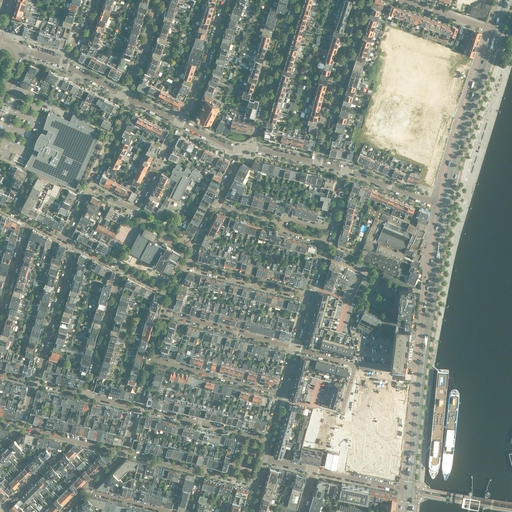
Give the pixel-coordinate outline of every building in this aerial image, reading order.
[(16,4),(15,7),(16,7),(24,10),(27,10),(30,11),(39,14),(37,19),(37,20),(35,26),(40,28),(43,20),(44,20),(44,19),(47,11),(45,9),(42,7),(40,8),(32,6),(32,5),(33,0),(27,0),(26,3),(18,0),(18,1),(17,1),(17,2),(16,4)] [(140,3),(139,6),(147,8),(147,7),(148,6),(147,5),(148,3),(140,1),(138,0),(137,0),(137,2),(140,3)] [(475,6),(472,5),(469,14),(477,16),(478,15),(483,17),(486,16),(488,10),(489,11),(492,3),(484,0),(483,0),(483,3),(481,2),(475,4),(475,6)] [(66,1),(65,7),(69,8),(77,10),(77,11),(79,5),(71,3),(70,3),(66,1)] [(236,3),(235,6),(245,11),(248,12),(249,11),(243,8),(245,5),(238,1),(237,1),(236,3)] [(285,9),(286,5),(278,3),(274,2),(272,8),(276,9),(278,10),(284,12),(284,11),(285,10),(285,9)] [(351,6),(338,2),(336,7),(341,9),(349,11),(350,9),(351,7),(351,6)] [(203,3),(201,8),(213,12),(213,10),(214,9),(214,8),(214,7),(214,6),(206,4),(204,3),(203,3)] [(391,5),(390,8),(388,14),(393,16),(396,7),(391,6),(391,5)] [(233,11),(232,12),(240,15),(242,16),(243,16),(244,13),(247,14),(248,12),(245,11),(235,6),(234,9),(233,9),(232,11),(233,11)] [(268,8),(267,12),(269,12),(277,15),(278,14),(278,13),(278,12),(278,10),(276,9),(272,8),(271,7),(266,6),(265,8),(268,8)] [(301,9),(300,11),(311,15),(315,16),(315,14),(309,12),(310,9),(302,6),(302,7),(301,7),(301,8),(301,9)] [(14,12),(14,13),(22,15),(25,16),(26,17),(37,20),(37,19),(39,14),(30,11),(27,10),(24,10),(16,7),(16,8),(15,8),(14,12)] [(103,8),(101,13),(109,16),(111,10),(103,8)] [(201,8),(200,14),(203,15),(211,17),(212,15),(212,14),(213,13),(212,12),(213,12),(201,8)] [(332,9),(332,11),(337,13),(347,16),(348,14),(349,14),(350,12),(349,12),(349,11),(341,9),(338,8),(337,11),(332,9)] [(135,12),(134,15),(136,16),(144,18),(144,17),(145,16),(144,16),(145,13),(135,10),(135,12)] [(268,14),(267,17),(275,20),(276,19),(277,18),(276,17),(277,15),(269,12),(267,12),(263,11),(263,13),(268,14)] [(299,14),(298,15),(299,16),(307,19),(309,20),(310,20),(311,15),(300,11),(300,13),(299,14)] [(230,17),(241,21),(243,16),(242,16),(240,15),(232,12),(232,14),(231,14),(230,16),(231,16),(231,17),(230,17)] [(12,18),(12,19),(18,21),(24,22),(30,24),(35,26),(37,20),(26,17),(25,16),(22,15),(14,13),(13,15),(12,18)] [(109,16),(101,13),(101,14),(100,14),(100,15),(100,16),(99,18),(112,24),(114,24),(114,22),(108,20),(109,16)] [(337,13),(335,18),(346,22),(346,19),(347,20),(348,17),(347,17),(347,16),(337,13)] [(379,15),(371,13),(371,14),(370,14),(369,15),(370,16),(369,18),(377,20),(385,23),(386,21),(378,18),(379,15)] [(409,21),(408,23),(413,25),(414,23),(417,15),(416,15),(416,14),(414,13),(414,14),(411,13),(409,21)] [(199,15),(198,20),(201,21),(209,23),(210,23),(210,21),(211,18),(211,17),(203,15),(202,16),(199,15)] [(297,19),(297,20),(297,21),(297,22),(308,25),(310,20),(309,20),(307,19),(299,16),(299,17),(298,19),(297,19)] [(229,20),(228,22),(242,27),(242,25),(240,24),(241,21),(230,17),(229,17),(228,19),(229,20)] [(265,19),(264,22),(266,23),(274,25),(275,25),(275,23),(275,22),(275,20),(267,17),(267,18),(265,17),(265,19)] [(59,18),(57,24),(59,25),(65,26),(71,27),(72,22),(65,20),(59,18)] [(112,24),(99,18),(98,21),(97,21),(97,22),(97,23),(105,27),(108,28),(109,24),(112,24)] [(334,18),(332,23),(344,27),(345,25),(346,25),(346,22),(335,18),(334,18)] [(368,21),(367,23),(376,26),(380,27),(381,27),(381,25),(376,23),(377,20),(369,18),(368,19),(368,20),(368,21)] [(424,26),(423,28),(428,30),(429,28),(432,20),(430,20),(430,19),(427,18),(427,19),(427,18),(424,26)] [(8,27),(8,29),(9,30),(8,30),(19,33),(26,36),(28,30),(30,24),(24,22),(18,21),(12,19),(12,20),(10,26),(10,27),(9,27),(8,27)] [(39,31),(37,39),(38,39),(38,40),(40,40),(41,40),(42,40),(42,41),(45,32),(48,21),(44,20),(43,20),(40,28),(40,30),(39,31)] [(131,25),(132,26),(140,28),(141,28),(142,26),(141,26),(142,23),(134,21),(131,20),(130,22),(132,23),(131,25)] [(48,43),(48,42),(54,23),(48,21),(45,32),(42,41),(43,41),(43,40),(44,41),(44,42),(46,42),(47,42),(48,43)] [(227,26),(227,27),(235,29),(239,31),(241,27),(228,22),(228,23),(227,26)] [(296,26),(296,27),(308,31),(309,25),(308,25),(297,22),(297,24),(296,24),(295,25),(296,26)] [(57,24),(54,23),(48,42),(53,44),(56,35),(59,25),(57,24)] [(97,23),(95,29),(103,32),(105,27),(97,23)] [(335,27),(334,29),(342,32),(343,32),(344,29),(343,29),(344,27),(332,23),(331,23),(331,25),(335,27)] [(376,26),(367,23),(367,24),(366,24),(366,25),(367,26),(366,28),(377,32),(382,33),(383,31),(375,29),(376,26)] [(30,24),(28,30),(26,36),(27,36),(27,35),(28,36),(30,37),(32,36),(34,29),(35,26),(30,24)] [(199,28),(198,31),(206,33),(207,33),(207,31),(208,28),(199,26),(195,24),(194,26),(199,28)] [(59,25),(56,35),(53,44),(54,44),(56,43),(56,44),(56,45),(57,45),(58,45),(58,46),(59,46),(61,37),(65,26),(59,25)] [(34,29),(32,36),(33,38),(35,39),(35,38),(36,38),(36,39),(37,39),(39,31),(40,30),(40,28),(35,26),(34,29)] [(61,37),(59,46),(60,46),(63,47),(64,46),(67,40),(68,40),(72,28),(71,27),(65,26),(61,37)] [(452,27),(450,35),(454,36),(455,36),(458,28),(453,26),(452,27)] [(272,30),(264,28),(261,27),(259,33),(262,34),(270,37),(270,36),(271,36),(272,34),(271,34),(272,30)] [(365,31),(364,33),(372,36),(375,37),(377,32),(366,28),(366,29),(365,29),(364,31),(365,31)] [(93,34),(101,37),(103,32),(95,29),(94,31),(93,32),(93,33),(93,34)] [(332,29),(330,34),(341,37),(342,37),(342,34),(342,32),(334,29),(332,29)] [(131,31),(128,30),(127,33),(130,34),(129,36),(137,39),(137,38),(138,38),(138,37),(138,36),(139,34),(131,31)] [(159,35),(159,36),(166,39),(168,35),(172,36),(173,34),(168,33),(160,30),(159,32),(159,33),(158,34),(159,35)] [(465,32),(464,34),(468,35),(470,36),(479,39),(481,33),(471,30),(470,33),(469,33),(465,32)] [(224,34),(224,35),(224,36),(224,37),(232,39),(234,40),(236,35),(233,34),(226,32),(225,34),(224,34)] [(93,34),(91,40),(99,43),(101,37),(93,34)] [(196,38),(195,41),(203,44),(203,43),(204,43),(204,42),(203,41),(204,41),(204,39),(196,36),(190,34),(190,37),(196,38)] [(330,34),(328,39),(339,42),(340,42),(341,40),(340,40),(341,37),(330,34)] [(127,36),(124,35),(123,37),(126,38),(125,40),(128,41),(136,44),(136,43),(137,42),(136,41),(137,41),(137,39),(129,36),(127,36)] [(467,37),(466,41),(469,41),(477,44),(479,39),(470,36),(468,35),(467,37)] [(157,40),(157,41),(165,44),(166,41),(168,42),(170,43),(171,41),(166,39),(159,36),(158,37),(157,38),(157,39),(157,40)] [(330,42),(329,45),(337,48),(338,47),(339,45),(338,45),(339,42),(328,39),(325,38),(324,40),(330,42)] [(90,39),(88,44),(91,45),(96,47),(102,50),(105,45),(99,43),(91,40),(90,39)] [(258,39),(256,44),(259,44),(267,47),(268,45),(268,44),(269,43),(268,42),(258,39)] [(362,42),(361,44),(371,47),(372,45),(370,44),(371,41),(362,39),(361,41),(362,42)] [(475,50),(477,44),(469,41),(464,40),(463,46),(475,50)] [(156,45),(155,46),(163,49),(164,46),(169,48),(170,46),(165,44),(157,41),(156,43),(155,44),(156,45)] [(84,42),(82,46),(80,50),(82,51),(78,58),(79,60),(83,62),(87,54),(87,53),(91,45),(88,44),(85,42),(84,42)] [(289,47),(289,48),(298,50),(300,51),(302,46),(299,45),(291,42),(290,44),(289,45),(289,46),(289,47)] [(360,47),(359,49),(369,52),(371,47),(361,44),(360,44),(359,46),(360,47)] [(87,54),(83,62),(86,63),(88,64),(92,56),(96,48),(96,47),(91,45),(87,53),(87,54)] [(192,48),(191,51),(200,54),(201,53),(201,52),(201,51),(201,49),(193,46),(188,45),(188,47),(192,48)] [(461,45),(460,47),(463,49),(462,52),(463,52),(474,56),(475,50),(463,46),(461,45)] [(165,53),(166,50),(163,49),(155,46),(155,48),(154,48),(154,49),(154,50),(154,51),(162,54),(163,51),(165,53)] [(96,48),(92,56),(88,64),(93,66),(97,58),(94,57),(95,54),(97,51),(97,49),(96,48)] [(253,48),(252,54),(264,57),(264,55),(265,55),(265,53),(265,52),(253,48)] [(288,50),(288,53),(296,56),(297,53),(298,50),(289,48),(288,48),(288,50)] [(323,49),(322,54),(324,55),(326,56),(334,58),(334,57),(335,57),(336,55),(335,55),(336,53),(328,50),(323,49)] [(358,52),(357,54),(366,57),(369,58),(370,52),(369,52),(359,49),(358,50),(358,51),(358,52)] [(152,55),(152,56),(160,59),(161,56),(166,58),(167,56),(162,54),(154,51),(153,53),(152,53),(152,54),(152,55)] [(218,57),(228,60),(229,57),(232,58),(232,56),(227,54),(219,52),(219,54),(218,55),(217,56),(218,57)] [(103,59),(98,69),(103,72),(107,64),(107,63),(107,64),(104,62),(108,54),(106,53),(104,57),(103,59)] [(253,56),(252,59),(262,63),(262,62),(263,62),(263,60),(264,57),(252,54),(250,53),(249,55),(253,56)] [(287,55),(286,58),(294,61),(297,62),(299,56),(296,56),(288,53),(287,53),(286,55),(287,55)] [(322,54),(321,56),(323,57),(325,58),(324,62),(332,64),(332,63),(333,63),(334,61),(333,60),(334,58),(326,56),(324,55),(322,54)] [(356,57),(356,59),(366,63),(367,61),(365,60),(366,57),(357,54),(357,55),(356,55),(356,56),(356,57)] [(93,66),(93,67),(98,69),(103,59),(98,56),(97,58),(93,66)] [(150,61),(159,64),(160,59),(152,56),(152,58),(151,58),(150,59),(151,60),(151,61),(150,61)] [(188,56),(186,62),(188,62),(196,65),(197,64),(198,63),(197,62),(198,59),(188,56)] [(216,62),(227,65),(228,60),(218,57),(217,59),(216,60),(216,61),(216,62)] [(117,69),(113,77),(117,79),(119,78),(120,75),(122,76),(125,69),(123,68),(126,63),(128,60),(122,58),(121,61),(117,67),(117,68),(117,69)] [(249,61),(248,64),(260,68),(261,67),(262,66),(261,65),(262,63),(252,59),(249,58),(248,60),(249,61)] [(285,62),(284,64),(293,66),(296,67),(297,67),(298,65),(293,64),(294,61),(286,58),(286,59),(285,59),(285,60),(284,60),(284,61),(285,62)] [(113,65),(108,74),(110,74),(110,75),(113,77),(117,69),(117,68),(114,67),(117,61),(115,60),(114,61),(113,65)] [(319,60),(318,66),(323,67),(330,69),(332,64),(324,62),(323,62),(319,60)] [(148,66),(159,71),(160,67),(158,66),(159,65),(159,64),(150,61),(150,63),(149,64),(148,65),(148,66)] [(107,64),(103,72),(106,73),(108,74),(113,65),(111,63),(110,65),(107,64)] [(249,66),(248,69),(259,73),(259,72),(260,72),(260,71),(260,70),(260,68),(248,64),(247,63),(247,66),(249,66)] [(29,65),(27,69),(28,70),(35,73),(36,73),(43,76),(43,75),(38,72),(40,69),(38,67),(39,65),(35,64),(34,64),(33,66),(31,65),(29,65)] [(283,69),(291,71),(294,72),(296,67),(293,66),(284,64),(283,64),(283,65),(283,66),(283,69)] [(353,67),(353,69),(361,72),(366,74),(366,71),(361,70),(362,67),(353,64),(353,67)] [(147,70),(146,72),(147,72),(150,74),(150,75),(151,76),(155,77),(158,79),(159,77),(158,77),(160,71),(159,71),(148,66),(148,67),(147,67),(147,68),(147,69),(147,70)] [(185,69),(184,73),(193,75),(194,74),(194,73),(194,72),(195,70),(186,67),(184,67),(182,66),(181,68),(185,69)] [(399,132),(394,148),(421,156),(422,156),(423,157),(424,157),(425,158),(425,159),(426,160),(426,162),(426,163),(426,164),(420,185),(431,188),(432,188),(433,188),(433,187),(434,186),(437,174),(438,171),(439,166),(440,167),(440,164),(441,159),(442,160),(443,157),(442,157),(443,152),(441,151),(442,149),(443,149),(444,146),(444,147),(445,144),(444,144),(447,135),(449,136),(450,134),(449,133),(450,131),(449,130),(452,120),(453,120),(454,117),(455,114),(456,109),(457,109),(458,106),(457,106),(458,101),(459,101),(460,98),(461,93),(463,90),(462,90),(464,84),(462,84),(463,82),(461,81),(461,79),(449,76),(433,71),(432,72),(427,70),(419,67),(418,70),(419,70),(418,73),(417,72),(416,75),(417,76),(416,78),(416,79),(415,83),(414,83),(414,84),(415,84),(414,86),(413,86),(412,89),(413,89),(412,91),(411,94),(411,96),(410,96),(409,99),(410,99),(409,101),(408,104),(408,105),(408,107),(407,107),(406,110),(407,110),(406,112),(405,112),(404,115),(405,115),(404,117),(403,120),(403,122),(402,122),(401,125),(402,125),(401,128),(401,127),(400,130),(400,133),(399,132)] [(248,69),(246,74),(248,75),(257,78),(257,77),(258,77),(258,76),(258,75),(259,73),(248,69)] [(281,74),(290,76),(295,77),(296,75),(290,73),(291,71),(283,69),(282,69),(282,70),(281,70),(281,71),(282,71),(281,73),(281,74)] [(36,73),(35,73),(28,70),(27,70),(26,71),(27,72),(26,75),(34,78),(36,73)] [(43,82),(42,84),(40,87),(38,93),(43,95),(44,92),(50,82),(54,73),(49,70),(47,74),(45,78),(43,82)] [(181,71),(180,74),(182,74),(181,77),(183,77),(192,81),(193,78),(192,77),(193,75),(184,73),(181,71)] [(54,73),(50,82),(53,83),(52,86),(53,87),(55,84),(59,76),(57,75),(54,73)] [(211,78),(218,82),(220,79),(223,80),(224,78),(213,73),(212,76),(211,76),(210,77),(211,78)] [(289,79),(290,76),(281,74),(280,74),(280,75),(280,76),(280,77),(280,79),(288,81),(293,82),(294,80),(290,79),(289,79)] [(348,83),(348,84),(356,86),(358,86),(365,88),(366,84),(362,83),(364,79),(359,77),(351,74),(348,83)] [(26,75),(25,77),(24,77),(23,78),(24,79),(24,80),(34,84),(36,79),(34,78),(26,75)] [(175,87),(179,90),(187,94),(191,87),(183,82),(182,82),(176,79),(170,76),(169,75),(165,82),(175,87)] [(247,80),(248,80),(255,83),(256,83),(256,82),(257,81),(256,80),(257,78),(248,75),(247,80)] [(59,76),(55,84),(53,87),(52,89),(54,90),(57,85),(60,87),(64,78),(61,77),(59,76)] [(176,79),(182,82),(183,82),(191,87),(191,86),(192,82),(192,81),(184,78),(183,78),(183,77),(181,77),(180,79),(177,77),(176,79)] [(64,78),(60,87),(57,91),(60,93),(58,98),(60,99),(65,88),(69,81),(64,78)] [(209,83),(208,83),(216,87),(217,84),(229,89),(230,86),(226,85),(218,82),(211,78),(209,81),(208,81),(208,82),(209,83)] [(38,93),(40,87),(34,84),(24,80),(23,80),(23,79),(21,85),(21,87),(30,91),(30,89),(38,93)] [(149,88),(147,93),(147,94),(149,94),(150,94),(152,95),(156,87),(160,80),(158,79),(155,84),(154,86),(151,85),(150,86),(149,88)] [(247,82),(246,85),(254,88),(255,87),(255,86),(255,85),(255,83),(248,80),(247,80),(243,79),(243,81),(247,82)] [(69,81),(65,88),(60,99),(58,103),(63,105),(64,104),(70,91),(74,83),(69,81)] [(146,83),(145,83),(141,81),(140,84),(139,83),(137,87),(138,89),(141,91),(142,90),(142,91),(144,92),(147,93),(149,88),(150,86),(146,84),(146,83)] [(74,83),(70,91),(64,104),(63,105),(68,108),(74,96),(75,94),(79,86),(77,85),(78,85),(74,83)] [(206,87),(206,88),(216,92),(218,90),(221,91),(222,89),(216,87),(208,83),(207,86),(206,86),(206,87)] [(156,87),(152,95),(152,96),(153,96),(154,97),(155,97),(157,98),(161,90),(163,86),(161,84),(158,89),(156,87)] [(244,90),(245,90),(249,91),(252,93),(253,92),(254,91),(253,90),(254,88),(246,85),(242,84),(242,86),(243,87),(243,90),(244,90)] [(79,86),(75,94),(74,96),(76,97),(77,95),(80,97),(80,96),(84,89),(84,88),(83,88),(83,87),(82,87),(79,86)] [(161,90),(157,98),(160,99),(160,100),(161,100),(162,100),(166,92),(163,91),(165,86),(163,86),(161,90)] [(312,87),(311,92),(323,95),(324,95),(324,93),(325,90),(317,88),(312,87)] [(168,88),(166,92),(162,100),(164,101),(164,102),(166,103),(167,103),(171,95),(168,93),(170,89),(168,88)] [(214,98),(216,92),(206,88),(205,91),(204,91),(204,92),(204,93),(208,95),(214,98)] [(84,89),(80,96),(83,98),(82,100),(82,101),(79,107),(81,108),(85,99),(89,91),(87,90),(86,89),(85,89),(84,89)] [(111,89),(109,94),(124,101),(126,96),(111,89)] [(275,94),(283,96),(283,97),(288,98),(289,92),(287,92),(285,91),(277,89),(276,90),(275,91),(276,92),(275,94)] [(178,93),(172,105),(179,109),(184,101),(187,94),(179,90),(178,93)] [(239,95),(242,96),(249,99),(251,98),(250,97),(250,96),(251,96),(252,95),(253,94),(252,93),(249,91),(245,90),(244,90),(243,93),(239,92),(239,93),(233,91),(232,93),(239,95)] [(89,91),(85,99),(91,101),(95,93),(91,92),(89,91)] [(311,92),(309,97),(322,100),(322,98),(323,98),(323,96),(323,95),(311,92)] [(95,93),(91,101),(92,102),(91,104),(93,105),(90,109),(93,110),(95,106),(96,104),(96,103),(100,96),(95,93)] [(204,93),(202,98),(206,101),(220,107),(220,106),(222,107),(222,106),(223,104),(222,103),(222,102),(218,100),(214,98),(208,95),(204,93)] [(171,95),(167,103),(168,103),(168,104),(169,104),(170,104),(172,105),(177,95),(175,94),(174,96),(171,95)] [(274,97),(274,99),(282,102),(282,101),(285,102),(286,103),(288,98),(283,97),(283,96),(275,94),(274,95),(274,96),(274,97)] [(344,97),(344,99),(358,103),(359,101),(355,100),(356,97),(353,96),(345,94),(345,95),(344,95),(344,96),(344,97)] [(96,103),(101,106),(105,98),(100,96),(96,103)] [(309,97),(308,102),(320,105),(321,105),(322,103),(321,103),(322,100),(309,97)] [(108,100),(105,98),(101,106),(101,107),(106,109),(110,101),(108,100)] [(242,100),(241,103),(242,103),(248,105),(253,106),(256,108),(257,108),(258,104),(258,103),(259,102),(258,101),(259,100),(254,99),(251,98),(249,99),(250,99),(249,102),(242,100)] [(110,101),(106,109),(111,112),(111,111),(115,103),(112,102),(110,101)] [(220,107),(206,101),(205,103),(204,102),(200,109),(202,110),(199,116),(197,115),(196,118),(196,119),(197,119),(198,120),(199,120),(202,121),(201,121),(202,122),(202,121),(206,123),(206,124),(206,123),(211,125),(213,120),(214,120),(214,119),(215,117),(216,117),(216,116),(215,116),(217,113),(217,114),(217,113),(218,110),(219,110),(218,110),(220,107)] [(312,105),(311,108),(319,110),(320,110),(320,108),(320,105),(308,102),(307,102),(307,104),(312,105)] [(115,103),(111,111),(111,112),(107,118),(107,120),(110,122),(110,120),(109,119),(111,115),(114,116),(116,113),(120,107),(119,105),(115,103)] [(246,109),(245,113),(250,115),(249,116),(252,117),(253,117),(254,117),(255,116),(256,115),(255,114),(257,108),(256,108),(253,106),(248,105),(247,107),(244,106),(243,108),(246,109)] [(306,113),(318,116),(318,113),(319,113),(319,112),(319,111),(319,110),(311,108),(308,107),(306,113)] [(33,162),(31,167),(32,168),(49,176),(55,179),(75,187),(75,188),(78,182),(80,177),(87,161),(88,160),(95,144),(95,143),(96,142),(97,139),(99,134),(94,132),(95,129),(90,125),(91,122),(73,113),(70,121),(68,120),(52,113),(50,112),(44,132),(42,136),(44,137),(44,139),(42,144),(41,145),(39,145),(37,148),(40,149),(35,160),(34,160),(33,162)] [(305,112),(304,118),(316,121),(316,120),(317,120),(317,119),(317,118),(318,116),(306,113),(305,112)] [(133,114),(129,122),(128,124),(125,129),(131,132),(133,128),(134,125),(135,124),(139,116),(139,115),(135,113),(133,114)] [(219,125),(217,128),(218,128),(218,129),(219,129),(220,129),(222,130),(226,122),(228,118),(230,115),(227,114),(226,116),(226,117),(225,119),(222,118),(221,119),(218,124),(219,125)] [(349,118),(339,115),(339,116),(338,116),(338,118),(338,121),(346,123),(348,123),(350,124),(351,122),(348,121),(349,118)] [(139,116),(135,124),(134,125),(139,128),(140,126),(144,118),(143,118),(143,117),(142,117),(141,117),(139,116)] [(144,118),(140,126),(139,128),(144,130),(145,129),(149,121),(147,120),(146,119),(145,118),(144,118)] [(228,118),(222,130),(223,130),(223,131),(224,132),(225,132),(228,133),(230,128),(232,120),(228,118)] [(304,118),(303,123),(310,125),(315,126),(316,123),(317,122),(316,121),(304,118)] [(104,119),(101,124),(109,128),(112,123),(110,122),(107,120),(104,119)] [(149,121),(145,129),(144,130),(149,133),(150,131),(154,123),(153,123),(153,122),(152,121),(151,122),(149,121)] [(154,123),(150,131),(149,133),(154,135),(154,134),(158,126),(156,125),(156,124),(155,123),(154,123)] [(310,125),(309,127),(307,127),(306,130),(309,131),(311,131),(314,132),(316,133),(316,132),(318,126),(315,126),(310,125)] [(158,126),(154,134),(154,135),(159,138),(163,128),(163,127),(162,126),(161,127),(158,126)] [(159,138),(156,142),(155,145),(160,147),(162,144),(161,143),(159,142),(160,141),(160,140),(160,139),(161,138),(163,139),(163,138),(164,139),(168,131),(168,130),(164,128),(163,128),(159,138)] [(123,135),(124,136),(130,139),(133,133),(131,132),(125,129),(123,135)] [(346,134),(343,133),(335,131),(334,133),(333,134),(333,135),(333,136),(340,138),(341,138),(345,139),(346,134)] [(293,134),(288,133),(285,143),(288,144),(289,145),(290,145),(291,145),(293,134)] [(124,136),(122,141),(129,144),(132,139),(130,139),(124,136)] [(176,144),(175,147),(172,152),(177,154),(178,152),(180,147),(181,147),(185,138),(181,136),(179,137),(175,144),(176,144)] [(158,153),(160,147),(155,145),(151,143),(143,138),(140,144),(148,148),(156,152),(158,153)] [(185,138),(181,147),(180,148),(182,149),(183,147),(186,149),(190,141),(189,141),(189,140),(188,139),(187,140),(185,138)] [(331,144),(329,154),(333,155),(336,155),(338,146),(339,143),(339,139),(336,138),(335,145),(331,144)] [(122,141),(120,146),(127,149),(129,150),(130,148),(128,147),(129,144),(122,141)] [(190,141),(186,149),(191,151),(195,143),(194,143),(194,142),(193,142),(192,142),(190,141)] [(191,151),(190,153),(192,155),(190,158),(191,159),(193,159),(194,156),(199,146),(197,145),(197,144),(196,144),(195,144),(195,143),(191,151)] [(205,148),(200,145),(199,146),(194,156),(197,158),(195,162),(197,163),(199,159),(205,148)] [(120,146),(117,150),(124,154),(126,152),(130,154),(131,152),(129,150),(127,149),(120,146)] [(148,148),(146,153),(153,157),(156,152),(148,148)] [(199,159),(204,162),(205,161),(210,151),(207,150),(207,149),(205,148),(199,159)] [(360,153),(357,161),(359,162),(360,163),(362,164),(365,155),(362,154),(364,149),(362,148),(360,153)] [(117,150),(115,155),(122,159),(129,163),(130,163),(131,161),(123,157),(124,154),(117,150)] [(210,151),(205,161),(210,163),(215,153),(212,152),(211,151),(210,151)] [(169,158),(177,162),(178,162),(179,163),(182,157),(177,154),(172,152),(171,153),(171,154),(170,154),(170,155),(169,158)] [(365,155),(362,164),(363,164),(364,164),(367,165),(370,157),(372,153),(370,152),(368,156),(365,155)] [(146,153),(143,158),(151,162),(153,157),(146,153)] [(215,153),(210,163),(215,166),(215,165),(220,156),(217,155),(217,154),(216,154),(215,154),(215,153)] [(115,155),(112,160),(119,164),(122,159),(115,155)] [(220,156),(215,165),(220,168),(220,167),(221,166),(225,158),(224,158),(222,157),(221,156),(220,156)] [(139,162),(141,163),(148,167),(151,162),(143,158),(141,157),(139,162)] [(375,159),(370,157),(367,165),(369,166),(370,167),(371,168),(375,159)] [(225,170),(229,162),(229,160),(225,158),(221,166),(220,167),(225,170)] [(380,161),(375,159),(371,168),(373,169),(374,168),(376,169),(380,161)] [(119,164),(112,160),(110,165),(117,169),(119,164)] [(255,160),(251,168),(252,168),(256,170),(256,171),(257,170),(258,171),(261,173),(261,171),(262,171),(263,163),(260,162),(258,161),(258,162),(255,160)] [(380,161),(376,169),(379,170),(379,171),(381,172),(385,163),(380,161)] [(171,175),(170,178),(172,179),(173,179),(174,180),(177,181),(176,183),(172,191),(171,193),(170,196),(172,197),(179,200),(191,177),(192,178),(198,181),(199,181),(199,182),(201,179),(203,175),(199,173),(193,170),(189,168),(187,166),(184,171),(183,170),(179,169),(182,164),(179,163),(178,162),(177,162),(176,165),(175,164),(174,167),(174,168),(173,168),(171,171),(172,171),(170,174),(171,175)] [(389,165),(386,173),(389,175),(389,176),(391,176),(394,167),(392,166),(393,163),(391,162),(390,164),(389,165)] [(134,166),(138,168),(146,172),(148,167),(141,163),(139,166),(135,164),(134,166)] [(385,163),(381,172),(382,173),(383,172),(386,173),(389,165),(385,163)] [(9,168),(15,171),(17,172),(25,176),(27,172),(16,166),(11,164),(10,165),(9,168)] [(241,164),(240,168),(247,172),(249,169),(251,170),(252,168),(251,168),(243,164),(241,164)] [(110,165),(107,170),(109,171),(114,174),(115,175),(117,176),(119,176),(120,174),(117,173),(115,172),(117,169),(110,165)] [(275,165),(273,174),(272,177),(271,181),(273,182),(274,177),(275,174),(278,175),(280,167),(280,166),(275,165)] [(137,170),(136,173),(143,177),(146,172),(138,168),(134,166),(133,168),(137,170)] [(202,167),(199,173),(203,175),(203,174),(211,179),(214,173),(211,172),(209,171),(207,170),(205,169),(202,167)] [(394,167),(391,176),(392,177),(393,177),(396,178),(399,170),(394,167)] [(399,170),(396,178),(398,179),(399,180),(400,180),(404,172),(405,169),(400,167),(399,170)] [(240,168),(237,173),(245,177),(247,172),(240,168)] [(104,172),(102,175),(100,179),(101,179),(100,181),(100,183),(104,185),(107,178),(105,176),(106,174),(107,174),(109,171),(107,170),(105,169),(105,170),(104,171),(104,172)] [(15,171),(13,175),(23,180),(25,176),(17,172),(15,171)] [(404,172),(400,180),(402,181),(403,181),(406,182),(406,181),(409,174),(404,172)] [(414,174),(412,183),(413,183),(414,183),(417,184),(419,184),(421,176),(421,174),(420,174),(420,173),(415,172),(414,174)] [(136,173),(134,176),(131,174),(130,176),(134,178),(135,178),(141,181),(143,177),(136,173)] [(159,178),(167,182),(169,177),(161,173),(160,176),(159,176),(159,177),(159,178)] [(214,173),(211,179),(219,182),(222,177),(217,175),(214,173)] [(237,173),(234,178),(242,182),(245,177),(237,173)] [(15,177),(14,179),(21,183),(23,180),(13,175),(12,174),(11,176),(15,177)] [(107,178),(104,185),(109,187),(115,175),(114,174),(112,178),(111,177),(110,179),(108,178),(107,178)] [(115,175),(109,187),(114,190),(117,183),(115,181),(117,176),(115,175)] [(55,184),(38,177),(33,186),(41,190),(50,194),(55,184)] [(123,179),(131,183),(137,186),(138,186),(141,181),(135,178),(134,178),(133,180),(130,178),(129,179),(127,178),(126,179),(124,177),(123,179)] [(322,185),(321,187),(324,187),(324,188),(327,189),(327,187),(330,178),(324,177),(324,179),(323,179),(322,185)] [(157,183),(156,183),(164,187),(167,188),(169,184),(167,182),(159,178),(158,180),(157,181),(156,182),(157,183)] [(208,182),(210,183),(217,187),(219,182),(211,179),(210,178),(208,182)] [(234,178),(225,197),(226,199),(229,200),(231,199),(240,201),(243,193),(244,187),(245,184),(246,184),(242,182),(234,178)] [(336,180),(330,178),(327,187),(327,189),(326,193),(325,196),(329,197),(331,197),(333,189),(336,180)] [(7,181),(12,183),(19,187),(21,183),(14,179),(13,181),(10,180),(8,179),(7,181)] [(117,183),(114,190),(118,192),(122,185),(124,181),(121,180),(119,184),(117,183)] [(8,184),(10,186),(10,187),(12,188),(17,191),(19,187),(12,183),(7,181),(6,183),(8,184)] [(121,194),(122,194),(123,195),(127,187),(129,184),(127,183),(125,187),(122,185),(118,192),(119,193),(119,194),(121,194)] [(127,187),(123,195),(128,197),(132,190),(129,189),(131,185),(129,183),(129,184),(127,187)] [(154,188),(162,192),(164,187),(156,183),(155,185),(154,187),(154,188)] [(207,185),(205,187),(214,192),(217,187),(210,183),(208,186),(207,185)] [(351,190),(348,198),(352,199),(354,191),(358,193),(361,185),(354,183),(352,184),(350,190),(351,190)] [(61,187),(55,184),(50,194),(51,195),(56,197),(58,192),(61,187)] [(132,190),(128,197),(132,199),(133,199),(135,196),(135,197),(138,190),(139,191),(139,190),(140,188),(140,187),(138,186),(137,186),(135,188),(136,189),(135,192),(132,190)] [(206,190),(205,193),(212,196),(214,192),(205,187),(204,189),(206,190)] [(361,203),(363,204),(366,196),(369,197),(369,196),(371,189),(371,188),(366,187),(363,195),(361,202),(361,203)] [(12,188),(10,193),(6,203),(10,205),(11,204),(17,191),(12,188)] [(152,192),(152,193),(159,196),(162,192),(154,188),(153,190),(152,190),(152,191),(152,192)] [(257,206),(260,195),(256,194),(258,189),(256,188),(254,196),(251,204),(257,206)] [(40,193),(32,189),(29,194),(37,198),(40,193)] [(371,189),(369,196),(371,197),(375,199),(376,199),(379,192),(377,191),(375,190),(374,190),(371,189)] [(37,198),(46,202),(47,203),(51,195),(50,194),(41,190),(40,193),(37,198)] [(67,193),(66,195),(74,199),(77,194),(68,190),(66,192),(67,193)] [(260,195),(257,206),(262,207),(265,195),(263,194),(264,192),(261,191),(260,195)] [(4,193),(1,201),(6,203),(10,193),(8,192),(7,195),(4,193)] [(379,192),(376,199),(381,201),(384,194),(383,194),(382,193),(381,193),(379,192)] [(149,197),(157,201),(159,196),(152,193),(151,195),(150,195),(149,196),(149,197)] [(205,193),(202,197),(210,201),(212,196),(205,193)] [(29,194),(21,210),(37,218),(41,211),(46,202),(37,198),(29,194)] [(384,194),(381,201),(386,204),(389,197),(387,196),(386,195),(385,194),(385,195),(384,194)] [(55,198),(56,197),(51,195),(47,203),(49,204),(48,206),(50,207),(51,207),(54,201),(55,198)] [(62,197),(62,199),(71,204),(74,199),(66,195),(64,198),(62,197)] [(270,201),(267,209),(272,210),(272,211),(275,202),(276,200),(272,199),(273,196),(271,195),(271,196),(271,197),(270,201)] [(92,197),(90,201),(99,206),(100,204),(101,204),(102,201),(93,196),(92,197)] [(202,199),(200,202),(207,206),(210,201),(202,197),(200,196),(199,198),(202,199)] [(147,201),(147,202),(155,206),(157,201),(149,197),(148,199),(147,199),(147,201)] [(386,204),(386,205),(390,208),(391,206),(394,199),(393,198),(392,197),(391,198),(389,197),(386,204)] [(275,202),(272,211),(277,212),(280,204),(280,203),(281,200),(276,198),(276,200),(275,202)] [(285,206),(284,211),(289,213),(291,204),(292,202),(293,198),(291,198),(290,201),(287,201),(286,204),(285,205),(285,206)] [(62,199),(59,204),(61,205),(69,209),(71,204),(62,199)] [(347,205),(347,206),(355,208),(357,202),(356,201),(353,200),(349,199),(349,200),(348,199),(346,205),(347,205)] [(394,199),(391,206),(394,207),(391,214),(393,215),(399,201),(397,200),(397,199),(395,199),(394,199)] [(280,204),(277,212),(279,213),(280,214),(282,215),(283,214),(284,211),(285,206),(285,205),(282,204),(283,203),(283,201),(281,200),(280,203),(280,204)] [(58,211),(58,210),(61,205),(59,204),(54,201),(51,207),(54,209),(58,211)] [(100,206),(99,206),(90,201),(87,205),(95,209),(98,210),(100,206)] [(297,206),(294,214),(300,215),(302,207),(303,204),(303,203),(298,201),(297,204),(297,205),(297,206)] [(399,201),(394,213),(396,214),(398,209),(401,210),(404,203),(403,202),(402,202),(401,202),(399,201)] [(155,206),(147,202),(146,204),(145,204),(144,205),(145,207),(152,211),(155,206)] [(200,202),(198,207),(205,211),(207,206),(200,202)] [(291,204),(289,213),(294,214),(297,206),(297,205),(297,204),(295,203),(294,205),(291,204)] [(401,210),(400,212),(405,214),(409,205),(407,204),(406,203),(405,203),(404,203),(401,210)] [(302,207),(300,215),(305,217),(306,214),(307,209),(308,206),(303,204),(302,207)] [(364,212),(365,212),(371,215),(376,217),(380,218),(383,211),(381,210),(376,208),(373,207),(371,206),(367,204),(364,212)] [(41,211),(37,218),(42,221),(46,214),(48,211),(49,209),(50,207),(48,206),(47,205),(43,212),(41,211)] [(58,210),(59,210),(65,213),(66,214),(69,209),(61,205),(58,210)] [(95,209),(87,205),(85,209),(96,214),(97,212),(94,211),(95,209)] [(405,214),(405,215),(407,216),(408,213),(412,215),(415,208),(414,207),(412,206),(411,206),(409,205),(405,214)] [(195,206),(193,211),(195,212),(202,215),(205,211),(198,207),(195,206)] [(313,210),(310,219),(315,220),(317,215),(318,211),(318,210),(319,207),(317,206),(315,211),(313,210)] [(346,211),(354,213),(356,214),(357,214),(358,211),(357,211),(355,211),(355,208),(347,206),(346,211)] [(110,207),(106,214),(106,216),(105,218),(107,219),(104,224),(107,225),(110,219),(115,210),(113,209),(113,208),(111,207),(110,208),(110,207)] [(118,212),(118,211),(116,209),(115,210),(110,219),(113,220),(110,227),(112,228),(112,227),(115,221),(120,212),(118,212)] [(315,220),(322,223),(324,222),(325,217),(320,216),(321,211),(318,210),(318,211),(317,215),(315,220)] [(414,210),(413,213),(419,215),(426,218),(428,214),(427,214),(427,213),(421,210),(420,211),(419,213),(417,212),(418,211),(414,210)] [(48,211),(46,214),(42,221),(47,223),(51,216),(52,213),(48,211)] [(383,211),(380,218),(380,219),(385,221),(388,222),(391,214),(388,213),(385,212),(383,211)] [(124,215),(123,214),(123,213),(120,212),(120,213),(120,212),(115,221),(118,223),(117,225),(116,227),(115,228),(112,227),(112,228),(117,230),(120,224),(124,215)] [(195,212),(193,216),(200,220),(202,215),(195,212)] [(83,213),(81,217),(94,224),(95,222),(90,219),(91,217),(83,213)] [(217,213),(215,218),(222,221),(222,222),(224,219),(226,220),(227,216),(219,214),(217,213)] [(51,216),(47,223),(52,225),(57,216),(55,214),(54,215),(53,217),(51,216)] [(391,214),(388,222),(406,230),(409,223),(410,223),(409,223),(405,221),(403,220),(400,219),(393,215),(391,214)] [(413,216),(412,218),(418,221),(425,224),(426,220),(426,218),(419,215),(418,218),(413,216)] [(7,216),(4,225),(0,234),(3,235),(6,226),(8,227),(11,218),(7,216)] [(57,216),(52,225),(56,228),(59,220),(61,218),(57,216)] [(193,216),(190,221),(198,225),(200,220),(193,216)] [(228,225),(228,226),(226,231),(229,232),(230,226),(233,227),(235,219),(227,216),(226,220),(229,222),(228,225)] [(345,216),(344,222),(352,224),(354,225),(354,222),(353,221),(353,219),(352,219),(345,216)] [(81,217),(79,222),(80,222),(84,224),(86,225),(88,223),(93,226),(94,224),(81,217)] [(178,224),(186,228),(193,232),(195,231),(198,225),(190,221),(185,218),(182,217),(179,223),(178,224)] [(369,232),(367,236),(377,240),(385,221),(380,219),(380,218),(376,217),(369,232)] [(59,220),(56,228),(60,230),(62,229),(66,221),(61,218),(59,220)] [(215,218),(212,223),(220,226),(224,228),(226,230),(227,228),(220,225),(222,222),(222,221),(215,218)] [(14,219),(10,228),(13,229),(8,237),(10,238),(14,231),(15,230),(18,221),(14,219)] [(235,219),(233,227),(231,232),(233,232),(233,231),(237,232),(241,220),(235,219)] [(237,232),(237,235),(239,235),(240,232),(243,233),(243,230),(246,222),(245,221),(244,221),(243,221),(241,220),(237,232)] [(18,221),(15,230),(14,231),(10,238),(16,241),(17,239),(14,237),(15,234),(18,235),(19,232),(21,223),(18,221)] [(385,221),(377,240),(404,252),(412,232),(406,230),(388,222),(385,221)] [(411,224),(416,226),(424,229),(425,225),(425,224),(418,221),(417,224),(412,222),(411,224)] [(73,236),(76,238),(80,231),(83,226),(84,224),(80,222),(79,222),(72,235),(73,236)] [(251,224),(246,222),(243,230),(243,233),(242,237),(244,237),(245,234),(246,231),(249,232),(251,224)] [(212,223),(210,227),(217,231),(220,226),(212,223)] [(409,223),(406,230),(412,232),(422,236),(425,229),(424,229),(416,226),(411,224),(410,223),(409,223)] [(105,235),(111,238),(113,239),(116,233),(103,226),(98,224),(95,230),(100,232),(103,234),(105,235)] [(104,224),(103,226),(116,233),(117,230),(112,228),(110,227),(107,225),(104,224)] [(251,224),(249,232),(248,235),(247,238),(249,239),(250,235),(251,236),(251,233),(254,234),(256,225),(251,224)] [(256,225),(254,234),(252,240),(254,241),(256,234),(259,235),(262,227),(256,225)] [(83,226),(80,231),(76,238),(81,240),(85,233),(82,232),(84,227),(83,226)] [(156,236),(157,233),(145,227),(142,234),(139,233),(138,235),(129,252),(144,259),(143,261),(152,266),(152,267),(153,267),(153,268),(154,268),(155,267),(156,266),(170,273),(174,266),(172,266),(174,263),(175,263),(176,263),(177,263),(177,262),(177,261),(177,260),(180,254),(166,247),(167,246),(167,245),(166,244),(166,243),(165,243),(164,243),(163,244),(162,244),(161,246),(155,243),(156,240),(157,240),(158,240),(159,240),(159,239),(159,238),(159,237),(156,236)] [(210,227),(207,232),(214,236),(220,238),(220,237),(216,234),(217,231),(210,227)] [(259,235),(258,239),(263,241),(267,228),(267,229),(262,227),(259,235)] [(267,228),(263,241),(269,242),(272,230),(267,228)] [(32,230),(29,239),(27,248),(32,250),(34,243),(35,241),(38,232),(33,229),(32,230)] [(90,236),(86,243),(91,245),(94,238),(91,237),(95,230),(93,229),(92,231),(90,235),(90,236)] [(274,242),(277,234),(278,231),(277,230),(275,229),(274,230),(272,230),(269,242),(268,243),(273,245),(274,244),(274,242)] [(85,233),(81,240),(86,243),(90,235),(92,231),(90,231),(88,235),(85,233)] [(38,232),(35,241),(34,243),(36,243),(37,241),(40,243),(43,234),(38,232)] [(94,238),(91,245),(95,248),(99,240),(103,234),(100,232),(96,239),(94,238)] [(207,232),(205,237),(211,240),(212,241),(214,238),(219,240),(220,238),(214,236),(207,232)] [(404,252),(411,255),(411,254),(413,255),(412,258),(418,260),(419,258),(420,258),(422,253),(420,252),(423,247),(421,246),(421,245),(420,245),(424,237),(422,236),(412,232),(404,252)] [(40,243),(37,251),(40,252),(42,244),(45,245),(47,236),(43,234),(40,243)] [(99,240),(95,248),(100,250),(104,243),(105,241),(102,240),(105,235),(103,234),(99,240)] [(277,234),(274,242),(274,244),(279,246),(280,244),(282,236),(277,234)] [(7,242),(6,245),(14,247),(16,242),(16,241),(10,238),(8,237),(7,236),(5,241),(7,242)] [(45,245),(45,246),(42,253),(43,253),(45,254),(48,254),(50,247),(52,243),(53,239),(47,236),(45,245)] [(282,236),(280,244),(279,246),(281,247),(281,248),(283,249),(285,246),(287,238),(287,237),(282,236)] [(359,257),(359,258),(375,266),(385,271),(387,272),(395,276),(397,270),(400,265),(402,260),(404,254),(412,258),(413,255),(411,254),(411,255),(404,252),(377,240),(367,236),(366,239),(378,244),(375,250),(376,251),(375,253),(363,248),(359,257)] [(205,237),(202,244),(203,244),(207,246),(207,247),(209,248),(210,249),(212,246),(209,244),(211,240),(205,237)] [(108,246),(109,245),(109,244),(110,245),(113,239),(111,238),(107,245),(104,243),(100,250),(105,253),(108,247),(108,246)] [(287,238),(285,246),(288,247),(286,253),(288,254),(290,248),(293,239),(287,238)] [(58,245),(57,248),(64,249),(66,249),(66,247),(65,246),(53,239),(52,243),(55,243),(55,244),(58,245)] [(366,239),(363,248),(375,253),(376,251),(375,250),(378,244),(366,239)] [(306,252),(305,254),(314,256),(316,247),(315,245),(313,245),(311,244),(308,243),(308,246),(307,250),(306,252)] [(337,248),(335,253),(345,257),(346,258),(347,256),(343,254),(345,251),(338,248),(337,248)] [(215,254),(212,263),(218,265),(222,249),(219,249),(218,255),(215,254)] [(210,250),(209,254),(207,262),(212,263),(215,254),(215,252),(210,250)] [(220,256),(218,265),(221,265),(221,266),(223,266),(227,251),(224,251),(223,257),(220,256)] [(231,259),(229,267),(234,269),(236,260),(238,254),(236,253),(235,256),(232,256),(231,259)] [(335,253),(332,257),(340,261),(343,262),(345,257),(335,253)] [(52,258),(51,261),(52,262),(60,264),(61,260),(61,259),(62,259),(62,258),(55,256),(48,254),(45,254),(45,256),(50,257),(50,258),(52,258)] [(80,254),(77,262),(83,263),(84,264),(86,264),(87,265),(90,258),(81,254),(80,254)] [(236,260),(234,269),(238,270),(237,270),(239,270),(244,255),(242,254),(240,261),(236,260)] [(304,258),(307,259),(304,267),(309,268),(310,269),(314,256),(305,254),(304,258)] [(410,263),(418,266),(420,261),(418,260),(412,258),(404,254),(402,260),(404,261),(410,263)] [(24,258),(22,264),(34,267),(35,264),(31,263),(32,261),(24,258)] [(90,258),(87,265),(89,266),(91,267),(91,268),(94,270),(98,262),(90,258)] [(253,264),(250,273),(256,274),(258,265),(259,261),(257,260),(256,265),(253,264)] [(328,267),(331,268),(339,272),(341,273),(342,270),(344,271),(346,268),(346,267),(331,260),(328,267)] [(98,262),(94,270),(97,271),(96,272),(98,273),(99,272),(102,265),(98,262)] [(264,267),(261,276),(267,277),(269,268),(270,263),(268,263),(267,268),(264,267)] [(269,268),(267,277),(270,278),(272,279),(276,263),(274,263),(272,269),(269,268)] [(410,263),(409,265),(410,266),(409,269),(411,270),(418,273),(418,272),(419,270),(417,269),(417,268),(418,266),(410,263)] [(48,269),(47,272),(57,274),(58,271),(58,269),(50,267),(42,265),(42,267),(48,269)] [(102,265),(99,272),(98,273),(100,274),(100,273),(103,275),(107,267),(102,265)] [(107,267),(103,275),(106,276),(106,277),(103,282),(105,283),(107,278),(112,270),(107,267)] [(331,268),(328,273),(347,281),(349,277),(341,273),(339,272),(331,268)] [(20,269),(19,274),(30,277),(31,276),(29,276),(29,275),(28,274),(29,271),(20,269)] [(285,272),(283,281),(286,282),(288,283),(291,274),(292,270),(292,269),(289,269),(288,273),(285,272)] [(112,270),(107,278),(105,283),(112,285),(113,282),(109,281),(110,279),(114,280),(116,273),(115,271),(112,270)] [(409,275),(417,278),(419,273),(418,273),(411,270),(409,275)] [(44,276),(47,277),(55,280),(56,278),(57,274),(47,272),(46,271),(45,274),(44,276)] [(296,275),(293,284),(299,285),(302,275),(302,273),(297,271),(296,275)] [(387,272),(385,271),(382,278),(401,288),(401,292),(400,292),(400,297),(400,300),(399,300),(399,305),(399,308),(398,308),(398,313),(399,313),(398,316),(397,315),(397,321),(405,322),(404,325),(411,326),(411,322),(412,323),(412,317),(412,315),(413,315),(413,309),(412,309),(413,307),(414,307),(414,301),(413,301),(414,299),(415,293),(412,293),(413,288),(408,287),(408,284),(386,273),(387,272)] [(74,276),(74,278),(82,280),(85,281),(86,279),(83,278),(84,275),(83,275),(75,272),(74,273),(74,275),(74,276)] [(185,277),(185,278),(193,280),(199,282),(201,276),(198,275),(197,279),(194,278),(195,274),(189,273),(187,273),(186,276),(185,277)] [(328,273),(326,277),(335,281),(343,285),(346,286),(347,281),(328,273)] [(17,279),(28,282),(29,279),(30,279),(31,277),(30,277),(19,274),(17,279)] [(46,282),(54,285),(55,281),(55,280),(47,277),(44,276),(41,275),(39,275),(38,277),(44,279),(43,282),(46,282)] [(302,275),(299,285),(304,287),(307,278),(303,277),(304,275),(302,275)] [(407,281),(408,282),(414,285),(414,284),(415,284),(416,281),(417,278),(409,275),(410,275),(407,281)] [(325,280),(324,282),(334,287),(335,281),(326,277),(326,279),(325,280)] [(210,278),(208,286),(207,292),(209,292),(211,287),(214,288),(216,280),(210,278)] [(132,280),(129,288),(132,290),(131,292),(132,292),(133,290),(137,283),(132,280)] [(111,290),(112,285),(105,283),(98,281),(97,283),(100,284),(99,286),(100,287),(103,287),(111,290)] [(324,285),(323,287),(326,288),(334,292),(335,290),(333,290),(334,287),(324,282),(323,284),(324,285)] [(71,286),(71,288),(81,291),(81,290),(81,289),(80,289),(81,286),(71,283),(71,286)] [(132,292),(130,295),(130,296),(132,298),(135,291),(138,293),(142,285),(137,283),(133,290),(132,292)] [(16,284),(14,290),(26,293),(26,291),(23,290),(24,287),(16,284)] [(142,285),(138,293),(141,294),(141,295),(142,296),(143,295),(147,287),(142,285)] [(237,294),(235,299),(235,301),(237,302),(239,294),(241,295),(243,287),(239,285),(237,294)] [(52,290),(44,287),(42,287),(41,289),(43,290),(43,293),(51,295),(52,292),(52,290)] [(147,287),(143,295),(142,296),(144,297),(145,296),(148,297),(149,294),(152,290),(147,287)] [(108,298),(109,294),(96,290),(96,292),(96,295),(98,295),(108,298)] [(153,299),(161,301),(162,298),(161,297),(162,295),(157,294),(157,293),(152,290),(149,294),(154,295),(153,299)] [(261,291),(259,300),(259,302),(261,303),(262,301),(265,301),(267,293),(261,291)] [(319,292),(317,298),(328,301),(330,295),(319,292)] [(269,305),(272,294),(267,293),(265,301),(264,304),(269,305)] [(120,299),(134,303),(135,303),(135,301),(129,299),(130,297),(125,295),(122,294),(120,299)] [(272,294),(269,305),(275,307),(276,304),(278,296),(272,294)] [(13,295),(11,300),(20,302),(23,303),(23,301),(20,300),(21,297),(13,295)] [(278,296),(276,304),(275,307),(280,308),(281,306),(283,297),(278,296)] [(41,300),(40,303),(48,306),(49,302),(49,300),(38,297),(38,299),(40,300),(41,300)] [(286,307),(289,298),(283,297),(281,306),(280,308),(286,309),(286,307)] [(289,298),(286,307),(287,307),(286,309),(289,310),(289,311),(291,312),(291,311),(292,308),(294,300),(289,298)] [(317,298),(316,303),(327,306),(328,301),(317,298)] [(78,308),(80,308),(83,309),(84,307),(75,305),(76,301),(68,299),(68,300),(67,300),(66,301),(67,302),(66,304),(78,307),(78,308)] [(11,300),(9,306),(18,308),(22,309),(23,307),(19,306),(20,302),(11,300)] [(95,305),(97,306),(105,308),(107,303),(99,301),(96,300),(95,305)] [(294,300),(292,308),(291,311),(297,312),(300,302),(299,301),(294,300)] [(192,305),(189,313),(194,315),(198,302),(198,301),(196,301),(194,306),(192,305)] [(187,306),(183,305),(175,303),(173,308),(174,309),(181,311),(181,310),(182,307),(186,308),(187,306)] [(202,308),(200,316),(204,317),(208,303),(206,303),(205,305),(203,305),(202,308)] [(211,310),(208,318),(213,320),(217,304),(215,303),(213,311),(211,310)] [(316,303),(314,308),(326,311),(327,306),(316,303)] [(92,310),(96,311),(104,313),(105,308),(97,306),(95,305),(93,305),(92,310)] [(8,311),(22,315),(24,316),(24,314),(17,311),(18,308),(9,306),(8,311)] [(220,308),(219,313),(217,321),(221,322),(225,308),(225,307),(223,306),(223,309),(220,308)] [(38,310),(37,313),(45,316),(46,311),(38,308),(35,308),(35,309),(37,309),(37,310),(38,310)] [(118,308),(116,313),(127,316),(128,311),(126,311),(118,308)] [(314,308),(313,313),(324,317),(326,311),(314,308)] [(384,316),(366,308),(357,327),(375,335),(379,337),(380,334),(395,341),(392,366),(388,365),(388,364),(361,361),(360,356),(357,357),(358,357),(356,357),(359,368),(404,373),(404,372),(405,372),(408,343),(415,339),(416,332),(397,323),(397,322),(384,316)] [(63,314),(75,318),(76,318),(77,316),(72,315),(73,312),(65,309),(63,314)] [(92,315),(94,316),(102,318),(104,313),(96,311),(92,310),(89,309),(88,311),(93,313),(92,315)] [(237,317),(234,326),(239,327),(243,310),(241,309),(239,318),(237,317)] [(147,316),(147,318),(154,321),(156,316),(148,313),(146,313),(143,312),(143,314),(147,316)] [(115,318),(123,321),(126,321),(127,316),(116,313),(115,318)] [(313,313),(311,319),(323,322),(324,317),(313,313)] [(93,319),(93,321),(101,323),(102,318),(94,316),(92,315),(87,314),(86,316),(93,319)] [(245,320),(243,328),(248,329),(252,314),(250,314),(249,317),(248,320),(245,320)] [(6,317),(5,322),(14,325),(15,322),(14,322),(15,319),(6,317)] [(261,324),(259,323),(256,331),(261,333),(265,317),(263,317),(261,324)] [(34,321),(34,324),(42,326),(43,321),(35,319),(32,318),(31,320),(34,321)] [(268,324),(265,334),(269,335),(274,319),(272,318),(270,324),(268,324)] [(311,319),(310,324),(321,327),(323,322),(311,319)] [(188,325),(187,326),(185,333),(188,334),(186,339),(182,338),(181,342),(185,343),(187,343),(188,344),(188,341),(190,335),(192,326),(188,325)] [(200,329),(192,326),(190,335),(196,336),(195,340),(194,340),(193,343),(188,341),(188,344),(193,345),(195,346),(196,343),(198,337),(200,329)] [(3,327),(2,332),(14,336),(14,333),(11,332),(12,330),(3,327)] [(32,332),(31,334),(39,336),(40,331),(32,329),(29,328),(29,331),(32,332)] [(112,328),(110,333),(119,336),(125,337),(126,335),(119,333),(120,331),(112,328)] [(83,334),(89,336),(97,338),(98,333),(83,329),(83,331),(83,334)] [(175,332),(167,329),(166,334),(179,338),(180,336),(174,335),(175,332)] [(200,329),(198,337),(196,343),(198,343),(200,337),(202,338),(205,330),(200,329)] [(286,329),(286,331),(283,339),(288,340),(289,339),(291,332),(290,332),(288,331),(289,329),(286,329)] [(58,334),(57,335),(68,339),(68,337),(67,337),(68,336),(66,336),(67,332),(59,330),(58,334)] [(213,332),(211,340),(210,342),(216,344),(216,342),(219,334),(213,332)] [(109,338),(117,341),(124,342),(124,340),(118,338),(119,336),(110,333),(109,338)] [(307,334),(305,339),(316,342),(315,342),(316,337),(307,334)] [(224,348),(223,350),(226,351),(227,345),(229,345),(231,337),(227,336),(224,348)] [(231,337),(229,345),(231,346),(230,352),(228,352),(227,354),(231,356),(232,354),(233,349),(234,347),(236,338),(231,337)] [(0,338),(0,343),(7,345),(9,346),(11,341),(9,340),(0,338)] [(107,343),(118,346),(123,347),(124,345),(116,343),(117,341),(109,338),(107,343)] [(320,347),(320,349),(325,351),(328,339),(323,338),(322,341),(321,344),(320,347)] [(29,341),(28,345),(36,347),(37,342),(27,339),(27,340),(29,341)] [(305,339),(304,345),(314,348),(316,342),(305,339)] [(328,339),(325,351),(330,352),(333,341),(328,339)] [(56,340),(54,345),(71,350),(72,348),(63,345),(64,343),(56,340)] [(164,340),(162,345),(178,349),(178,347),(171,345),(172,342),(164,340)] [(240,340),(238,348),(237,350),(235,357),(238,357),(240,348),(242,349),(245,341),(240,340)] [(249,342),(245,341),(242,349),(240,358),(244,359),(245,357),(243,356),(245,350),(247,350),(249,342)] [(333,341),(330,352),(335,354),(338,342),(333,341)] [(338,342),(335,354),(341,355),(344,344),(338,342)] [(0,343),(0,349),(6,351),(8,351),(10,352),(12,352),(13,350),(6,348),(7,345),(0,343)] [(92,353),(94,348),(86,345),(79,344),(78,343),(78,345),(78,346),(85,348),(84,351),(92,353)] [(107,343),(106,348),(117,351),(120,352),(121,349),(118,348),(118,346),(107,343)] [(258,344),(253,343),(251,351),(249,357),(252,358),(253,352),(255,352),(258,344)] [(344,344),(341,355),(346,357),(349,345),(344,344)] [(349,345),(346,357),(351,358),(354,349),(349,348),(349,345)] [(137,350),(136,353),(144,355),(145,355),(146,353),(145,352),(146,350),(134,347),(132,346),(131,349),(137,350)] [(266,347),(262,346),(259,358),(258,359),(260,360),(261,357),(263,358),(264,355),(266,347)] [(117,351),(106,348),(105,353),(116,356),(119,357),(120,355),(116,354),(117,351)] [(271,348),(268,356),(267,362),(269,363),(271,356),(273,357),(275,349),(271,348)] [(26,350),(24,349),(24,351),(26,352),(25,355),(29,356),(31,357),(34,358),(34,357),(35,357),(35,355),(35,352),(26,350)] [(52,353),(52,355),(59,357),(62,358),(62,356),(60,355),(61,352),(53,350),(52,350),(51,352),(52,353)] [(195,355),(193,364),(197,365),(201,351),(199,350),(198,353),(196,352),(195,355)] [(3,359),(1,367),(5,368),(10,352),(8,351),(5,359),(3,359)] [(204,358),(201,366),(206,367),(210,353),(208,352),(206,358),(204,358)] [(213,360),(210,368),(215,370),(219,355),(219,352),(217,352),(215,361),(213,360)] [(12,361),(9,370),(13,371),(16,362),(17,358),(19,354),(18,354),(16,353),(14,361),(12,361)] [(103,358),(112,361),(118,362),(118,360),(115,359),(116,356),(105,353),(103,358)] [(23,355),(20,354),(18,362),(16,362),(13,371),(18,372),(20,363),(22,356),(23,355)] [(24,364),(22,373),(26,374),(31,357),(29,356),(26,365),(24,364)] [(78,361),(81,361),(89,364),(91,358),(82,356),(81,356),(81,358),(79,358),(78,361)] [(301,356),(299,362),(308,364),(310,359),(301,356)] [(31,357),(26,374),(29,375),(31,374),(35,358),(34,357),(34,358),(31,357)] [(222,360),(219,371),(223,372),(226,364),(227,358),(225,357),(225,359),(223,358),(222,360)] [(101,364),(110,366),(119,369),(120,366),(111,364),(112,361),(103,358),(101,364)] [(231,362),(228,373),(233,375),(235,366),(236,365),(237,361),(235,360),(234,363),(231,362)] [(45,370),(45,369),(44,369),(42,376),(43,378),(47,379),(51,362),(49,361),(47,370),(45,370)] [(81,361),(81,362),(79,368),(87,370),(89,364),(81,361)] [(240,368),(238,376),(243,377),(246,363),(244,362),(242,368),(240,368)] [(322,362),(319,373),(324,375),(327,364),(322,362)] [(53,371),(51,380),(56,381),(60,364),(58,364),(56,372),(53,371)] [(100,369),(110,372),(114,373),(115,370),(110,369),(110,366),(101,364),(100,369)] [(327,364),(324,375),(324,374),(329,375),(332,365),(327,364)] [(332,365),(329,375),(334,377),(334,378),(337,367),(332,365)] [(66,375),(64,383),(69,384),(72,373),(73,367),(69,366),(68,366),(68,368),(70,369),(69,375),(66,375)] [(156,367),(155,372),(170,376),(171,374),(165,372),(166,369),(157,366),(156,367)] [(337,367),(334,378),(339,379),(343,368),(337,367)] [(343,368),(339,379),(345,381),(348,370),(343,368)] [(100,369),(98,374),(113,378),(114,376),(112,376),(109,375),(110,372),(100,369)] [(80,378),(78,386),(81,387),(82,387),(84,379),(87,371),(82,370),(82,371),(81,374),(81,375),(80,378)] [(130,374),(129,377),(137,380),(139,375),(127,371),(126,373),(130,374)] [(296,372),(295,377),(305,380),(304,380),(305,375),(296,372)] [(185,374),(182,382),(181,387),(180,389),(183,390),(185,383),(187,383),(189,375),(185,374)] [(360,376),(348,468),(396,474),(398,471),(397,469),(399,466),(398,463),(400,461),(399,458),(400,455),(399,452),(401,450),(400,447),(402,444),(401,441),(402,439),(401,436),(403,433),(402,430),(401,430),(402,425),(403,425),(405,420),(405,415),(407,409),(406,404),(408,399),(408,393),(410,388),(409,382),(360,376)] [(131,383),(133,384),(136,385),(137,380),(129,377),(128,377),(126,382),(131,383)] [(163,380),(153,377),(152,382),(165,386),(166,383),(162,382),(163,380)] [(295,377),(293,383),(303,385),(305,380),(295,377)] [(202,379),(200,387),(198,394),(200,395),(202,387),(204,388),(206,380),(202,379)] [(6,381),(4,390),(3,395),(5,396),(6,390),(10,391),(12,382),(6,381)] [(211,381),(208,389),(206,399),(208,400),(209,393),(210,394),(211,389),(213,390),(215,382),(211,381)] [(152,382),(150,387),(160,389),(159,391),(162,392),(164,387),(167,388),(167,386),(165,386),(152,382)] [(126,390),(124,398),(129,399),(131,391),(133,384),(131,383),(129,390),(126,390)] [(219,383),(217,391),(215,398),(218,399),(219,394),(221,395),(222,392),(224,384),(219,383)] [(293,383),(292,388),(302,391),(303,385),(293,383)] [(17,384),(15,392),(14,395),(16,396),(17,394),(20,395),(20,394),(23,385),(17,384)] [(116,387),(114,395),(119,397),(119,396),(122,384),(120,384),(119,388),(116,387)] [(131,391),(129,399),(133,400),(134,399),(138,386),(136,385),(133,384),(131,391)] [(331,389),(330,389),(342,392),(343,387),(341,386),(338,385),(335,384),(333,384),(332,389),(331,389)] [(23,385),(20,394),(20,395),(19,397),(21,397),(21,400),(19,399),(19,400),(18,402),(19,403),(23,404),(28,388),(27,386),(23,385)] [(292,388),(290,393),(300,396),(302,391),(292,388)] [(37,390),(35,398),(38,399),(37,404),(34,403),(33,405),(36,406),(38,406),(40,399),(41,397),(40,397),(42,392),(43,390),(39,389),(37,390)] [(150,389),(148,395),(146,402),(146,403),(151,405),(153,396),(153,395),(154,392),(155,390),(150,389)] [(330,389),(329,394),(340,397),(342,392),(330,389)] [(41,397),(40,399),(38,406),(40,407),(42,400),(44,400),(46,391),(43,390),(42,392),(40,397),(41,397)] [(245,390),(243,398),(241,405),(244,406),(245,399),(248,400),(250,391),(245,390)] [(51,392),(48,401),(47,405),(47,408),(48,409),(49,409),(50,405),(50,402),(53,402),(55,393),(51,392)] [(254,393),(252,401),(250,408),(252,408),(254,401),(256,402),(259,394),(254,393)] [(290,393),(289,398),(299,401),(300,396),(290,393)] [(59,394),(57,403),(55,409),(55,411),(56,411),(57,411),(59,404),(61,404),(63,395),(59,394)] [(330,395),(329,400),(339,403),(340,397),(329,394),(330,395)] [(267,396),(263,395),(260,406),(259,409),(263,410),(267,396)] [(68,396),(65,405),(63,413),(64,413),(66,413),(67,406),(70,406),(72,397),(68,396)] [(159,398),(156,406),(162,407),(165,397),(165,396),(162,396),(161,398),(159,398)] [(193,396),(192,398),(191,402),(188,413),(191,414),(192,415),(193,414),(194,414),(197,404),(193,403),(195,396),(193,396)] [(272,397),(267,396),(263,410),(263,413),(267,414),(268,415),(273,399),(272,397)] [(165,397),(162,407),(167,409),(170,398),(165,397)] [(80,399),(76,398),(74,407),(73,411),(72,415),(73,415),(74,415),(76,408),(78,408),(80,399)] [(170,398),(167,409),(173,410),(173,409),(176,398),(174,398),(174,399),(170,398)] [(84,400),(82,409),(80,417),(82,417),(83,417),(84,410),(86,410),(89,401),(84,400)] [(181,400),(178,411),(180,411),(181,412),(182,412),(183,412),(186,401),(181,400)] [(329,400),(327,405),(337,408),(339,403),(329,400)] [(186,401),(183,412),(186,412),(186,413),(187,413),(188,413),(191,402),(186,401)] [(93,402),(91,412),(89,419),(91,420),(92,416),(93,412),(95,413),(97,403),(93,402)] [(289,402),(287,408),(296,411),(296,410),(305,413),(307,414),(309,408),(289,402)] [(17,409),(14,418),(17,419),(19,418),(23,404),(19,403),(18,405),(17,409)] [(197,404),(194,414),(196,415),(197,416),(198,416),(199,416),(202,405),(197,404)] [(225,404),(223,410),(220,421),(223,422),(224,423),(225,422),(228,411),(225,411),(227,404),(225,404)] [(33,413),(31,413),(29,421),(29,422),(33,423),(36,414),(38,406),(36,406),(33,405),(32,408),(35,408),(33,413)] [(202,405),(199,416),(202,416),(202,417),(203,417),(204,417),(207,406),(202,405)] [(207,406),(204,417),(207,418),(209,419),(209,418),(210,418),(212,408),(207,406)] [(230,406),(228,411),(225,422),(228,423),(228,424),(230,424),(230,423),(231,423),(234,413),(231,412),(232,406),(230,406)] [(110,407),(108,416),(106,423),(108,424),(110,416),(112,417),(114,408),(110,407)] [(236,407),(234,413),(231,423),(234,424),(234,425),(235,425),(236,425),(239,414),(236,413),(237,407),(236,407)] [(40,415),(37,424),(41,425),(46,408),(44,408),(42,415),(40,415)] [(212,408),(210,418),(212,419),(212,420),(214,420),(215,420),(218,409),(212,408)] [(118,409),(116,418),(114,425),(116,426),(117,422),(118,418),(120,419),(123,410),(118,409)] [(218,409),(215,420),(218,420),(218,421),(219,421),(220,421),(223,410),(218,409)] [(48,417),(45,426),(50,427),(54,411),(52,410),(50,417),(48,417)] [(324,410),(324,412),(327,413),(326,416),(335,419),(336,413),(324,410)] [(127,411),(125,420),(123,427),(127,428),(131,413),(130,412),(127,411)] [(56,419),(54,428),(58,429),(63,413),(61,412),(60,412),(58,419),(56,419)] [(285,416),(284,419),(293,421),(298,423),(299,421),(293,419),(294,416),(286,413),(286,414),(285,414),(284,416),(285,416)] [(65,421),(62,430),(66,431),(69,422),(71,415),(69,414),(67,422),(65,421)] [(239,414),(236,425),(239,426),(240,426),(241,426),(244,416),(239,414)] [(245,414),(244,416),(241,426),(247,428),(248,425),(250,419),(250,417),(251,415),(245,414)] [(250,419),(248,425),(249,425),(249,426),(250,426),(251,426),(253,427),(256,418),(257,415),(254,414),(254,418),(250,417),(250,419)] [(141,415),(139,423),(138,425),(136,431),(141,432),(142,432),(143,430),(144,425),(144,424),(146,416),(142,415),(141,415)] [(73,423),(71,432),(75,433),(79,417),(78,416),(77,416),(77,419),(76,421),(74,420),(73,423)] [(82,425),(79,434),(83,435),(87,422),(88,419),(87,418),(86,418),(84,426),(82,425)] [(163,420),(157,418),(155,427),(154,429),(157,430),(157,427),(161,428),(163,420)] [(283,424),(284,424),(284,425),(291,427),(292,425),(291,425),(292,423),(297,425),(298,423),(293,421),(284,419),(284,421),(283,421),(282,423),(283,424)] [(87,436),(88,436),(92,437),(95,429),(97,421),(95,420),(92,428),(90,428),(87,436)] [(321,420),(321,422),(323,423),(323,426),(332,429),(333,424),(321,420)] [(174,422),(168,421),(165,432),(165,434),(164,437),(166,438),(167,438),(169,430),(171,431),(174,422)] [(97,438),(97,439),(101,439),(105,423),(104,423),(103,422),(101,430),(99,429),(99,430),(97,438)] [(295,450),(293,458),(293,460),(299,461),(299,459),(300,457),(301,452),(301,451),(301,449),(302,449),(302,447),(303,443),(303,442),(306,432),(307,427),(308,425),(307,425),(303,424),(301,430),(300,430),(297,442),(295,448),(295,450)] [(107,432),(105,440),(109,441),(112,433),(114,425),(112,425),(111,426),(109,432),(107,432)] [(282,428),(281,430),(290,433),(294,434),(294,432),(290,431),(291,428),(283,425),(282,425),(282,426),(281,426),(281,428),(282,428)] [(2,428),(0,435),(0,436),(0,441),(5,436),(10,431),(10,429),(2,428)] [(114,440),(113,442),(117,443),(120,436),(122,430),(119,429),(117,435),(115,435),(115,436),(114,440)] [(200,430),(200,429),(197,438),(196,441),(202,443),(202,441),(203,439),(205,431),(202,430),(202,429),(201,429),(200,430)] [(206,431),(205,431),(203,439),(202,441),(207,443),(208,440),(210,432),(208,431),(207,431),(206,430),(206,431)] [(136,431),(134,438),(132,446),(133,447),(136,448),(138,441),(139,439),(140,435),(140,434),(141,432),(136,431)] [(22,433),(16,439),(20,444),(19,445),(21,447),(22,448),(23,442),(26,433),(24,433),(22,433)] [(26,433),(23,442),(22,448),(26,452),(26,450),(27,447),(25,446),(26,442),(28,443),(30,434),(26,433)] [(151,442),(149,451),(153,452),(158,436),(156,435),(153,443),(151,442)] [(279,439),(278,441),(287,443),(291,444),(292,445),(293,442),(287,441),(288,438),(279,436),(278,436),(278,438),(279,439)] [(317,436),(316,437),(319,438),(318,441),(327,444),(329,439),(317,436)] [(44,438),(39,437),(37,445),(36,446),(38,448),(39,445),(43,446),(44,438)] [(160,445),(157,453),(161,454),(165,442),(166,438),(164,437),(163,441),(162,445),(160,445)] [(229,444),(228,448),(228,449),(233,450),(236,439),(235,438),(231,437),(229,444)] [(48,447),(49,447),(48,448),(51,449),(53,450),(54,449),(55,450),(61,444),(61,442),(50,439),(48,447)] [(15,441),(12,444),(18,451),(24,456),(26,454),(20,449),(21,447),(19,445),(15,441)] [(12,444),(8,447),(14,453),(15,454),(17,452),(22,458),(24,456),(18,451),(12,444)] [(73,446),(71,448),(72,449),(73,448),(78,454),(81,450),(83,452),(84,453),(89,449),(75,445),(73,446)] [(276,449),(274,455),(282,457),(282,456),(283,456),(285,448),(276,446),(276,447),(275,448),(276,449)] [(8,447),(5,450),(11,456),(16,461),(18,459),(13,454),(14,453),(8,447)] [(34,451),(38,455),(44,461),(47,457),(43,453),(42,451),(40,453),(37,450),(39,449),(37,447),(35,449),(36,449),(34,451)] [(220,455),(224,455),(226,456),(227,453),(228,450),(233,451),(233,450),(228,449),(228,448),(226,448),(222,447),(220,455)] [(71,448),(68,451),(81,463),(82,461),(76,455),(78,454),(73,448),(72,449),(71,448)] [(92,452),(94,450),(89,449),(84,453),(83,455),(86,458),(87,457),(89,455),(90,453),(92,452)] [(5,450),(2,453),(8,459),(9,458),(16,464),(18,462),(16,461),(11,456),(5,450)] [(35,458),(41,464),(44,461),(38,455),(34,451),(33,450),(32,450),(31,451),(36,456),(35,458)] [(99,456),(97,458),(104,464),(107,461),(100,455),(97,451),(96,451),(94,450),(92,452),(94,454),(95,453),(99,456)] [(216,450),(214,450),(212,457),(209,456),(206,466),(212,467),(216,450)] [(68,451),(65,454),(72,460),(73,459),(77,462),(75,464),(78,466),(81,463),(68,451)] [(112,454),(97,451),(100,455),(107,461),(112,456),(112,454)] [(299,459),(299,461),(301,461),(301,459),(320,464),(320,463),(322,455),(301,451),(301,452),(300,457),(299,459)] [(2,453),(0,455),(0,457),(7,465),(9,463),(6,461),(8,459),(2,453)] [(89,455),(94,461),(101,467),(104,464),(97,458),(96,459),(90,453),(89,455)] [(65,454),(62,457),(69,463),(73,467),(75,469),(76,467),(71,461),(72,460),(65,454)] [(93,462),(91,464),(98,470),(101,467),(94,461),(89,455),(87,457),(93,462)] [(224,461),(222,469),(226,470),(227,470),(229,465),(231,458),(226,456),(225,457),(225,460),(224,461)] [(41,464),(35,458),(33,460),(30,457),(29,459),(31,462),(37,467),(41,464)] [(62,457),(59,460),(66,466),(67,465),(71,468),(73,467),(69,463),(62,457)] [(27,464),(28,465),(34,471),(37,467),(31,462),(29,459),(28,458),(26,459),(28,462),(26,463),(27,464)] [(127,458),(119,467),(126,473),(130,469),(134,470),(134,469),(137,469),(139,461),(127,458)] [(83,461),(88,467),(95,474),(98,470),(91,464),(90,465),(84,459),(83,461)] [(59,460),(55,464),(68,476),(69,475),(69,474),(67,472),(64,468),(66,466),(59,460)] [(87,468),(85,470),(92,477),(95,474),(88,467),(83,461),(82,461),(81,463),(78,466),(76,467),(79,470),(81,468),(84,466),(87,468)] [(141,471),(140,473),(139,478),(139,480),(142,481),(143,481),(143,479),(141,478),(143,472),(145,472),(147,463),(143,462),(141,471)] [(21,464),(24,467),(31,474),(34,471),(28,465),(27,464),(26,466),(23,463),(21,464)] [(23,469),(21,470),(28,477),(31,474),(24,467),(21,464),(20,466),(23,469)] [(55,464),(52,467),(59,473),(60,472),(64,475),(64,476),(66,478),(68,476),(55,464)] [(155,465),(153,474),(155,475),(153,482),(151,481),(151,483),(155,484),(157,475),(160,466),(155,465)] [(12,468),(18,473),(25,480),(28,477),(21,470),(20,472),(14,466),(13,467),(12,468)] [(160,466),(157,475),(155,484),(157,485),(160,476),(162,476),(164,467),(160,466)] [(52,467),(49,470),(62,482),(62,481),(63,481),(63,480),(60,477),(57,475),(59,473),(52,467)] [(81,474),(79,476),(86,483),(89,480),(82,473),(79,470),(76,467),(75,469),(81,474)] [(119,467),(113,472),(119,478),(122,476),(123,477),(126,473),(119,467)] [(17,475),(15,476),(22,483),(25,480),(18,473),(12,468),(11,469),(17,475)] [(79,470),(82,473),(89,480),(92,477),(85,470),(84,471),(81,468),(79,470)] [(270,469),(269,475),(277,477),(279,478),(281,472),(270,469)] [(49,470),(46,473),(53,479),(54,478),(60,484),(62,482),(49,470)] [(174,470),(171,483),(173,484),(174,479),(178,480),(178,479),(179,476),(180,471),(174,470)] [(179,476),(186,478),(194,480),(195,476),(194,475),(180,471),(179,476)] [(285,478),(295,481),(304,484),(306,477),(297,474),(291,473),(291,472),(287,471),(286,473),(287,473),(285,478)] [(6,474),(8,476),(19,486),(22,483),(15,476),(14,478),(11,475),(8,472),(7,473),(6,474)] [(70,473),(76,479),(83,486),(86,483),(79,476),(78,477),(72,472),(70,473)] [(113,472),(110,476),(116,482),(118,481),(121,484),(120,486),(122,488),(123,486),(123,483),(120,479),(119,478),(113,472)] [(46,473),(43,476),(55,488),(57,486),(51,481),(53,479),(46,473)] [(74,481),(73,482),(80,489),(83,486),(76,479),(70,473),(69,474),(69,475),(74,481)] [(268,478),(267,480),(276,482),(278,483),(278,481),(279,481),(280,478),(279,478),(277,477),(269,475),(268,475),(267,477),(268,478)] [(7,477),(10,481),(9,483),(11,484),(12,486),(16,489),(19,486),(8,476),(7,477)] [(43,476),(40,479),(47,485),(48,484),(54,490),(55,488),(43,476)] [(110,476),(106,479),(116,488),(118,489),(119,488),(115,484),(116,482),(110,476)] [(128,487),(126,496),(130,497),(132,488),(134,481),(135,479),(134,479),(133,478),(130,488),(128,487)] [(204,478),(202,487),(203,487),(206,488),(204,496),(205,496),(210,480),(204,478)] [(290,486),(293,487),(303,489),(304,484),(295,481),(285,478),(285,480),(283,484),(284,484),(286,485),(290,486)] [(40,479),(37,482),(46,491),(49,494),(50,494),(51,493),(48,490),(45,487),(47,485),(40,479)] [(106,479),(104,482),(110,489),(112,487),(116,492),(118,490),(118,489),(116,488),(106,479)] [(64,487),(66,489),(67,489),(73,495),(76,492),(70,486),(66,482),(64,480),(63,481),(62,481),(66,485),(64,487)] [(210,480),(205,496),(208,497),(209,494),(210,489),(213,490),(215,481),(215,480),(213,480),(210,480)] [(267,480),(265,485),(274,488),(276,489),(278,483),(276,482),(267,480)] [(317,483),(316,487),(324,489),(325,486),(326,487),(324,490),(327,491),(328,487),(329,483),(328,483),(327,481),(321,480),(321,481),(319,480),(318,482),(317,483)] [(68,481),(66,482),(70,486),(76,492),(80,489),(73,482),(71,484),(68,481)] [(137,490),(135,498),(139,499),(141,490),(142,486),(144,481),(143,481),(142,481),(139,490),(137,489),(137,490)] [(213,490),(212,495),(214,495),(215,490),(219,491),(221,482),(220,481),(219,481),(218,482),(215,481),(213,490)] [(37,482),(34,485),(40,491),(42,490),(45,493),(46,491),(37,482)] [(110,489),(104,482),(98,487),(99,488),(108,491),(108,490),(109,490),(110,489)] [(183,485),(182,489),(190,491),(192,487),(192,486),(192,485),(184,483),(180,482),(179,484),(183,485)] [(219,491),(218,493),(220,494),(221,491),(224,492),(226,484),(226,483),(224,482),(224,483),(221,482),(219,491)] [(344,483),(342,482),(338,498),(340,499),(348,500),(351,484),(344,483)] [(3,489),(0,491),(0,497),(12,486),(11,484),(4,491),(3,489)] [(226,484),(224,492),(223,495),(225,495),(226,493),(229,494),(232,485),(231,485),(231,484),(229,484),(226,484)] [(335,484),(333,495),(335,495),(336,494),(339,494),(341,484),(337,484),(336,484),(335,484)] [(361,486),(351,484),(348,500),(357,502),(361,486)] [(34,485),(31,488),(37,494),(42,499),(44,497),(39,493),(40,491),(34,485)] [(60,489),(63,492),(70,498),(73,495),(67,489),(66,489),(65,490),(59,485),(57,486),(60,489)] [(146,492),(143,500),(148,501),(150,493),(152,486),(152,485),(150,485),(148,489),(146,489),(146,492)] [(229,494),(229,496),(231,497),(232,494),(235,495),(237,486),(237,485),(235,485),(234,486),(232,485),(229,494)] [(265,485),(264,491),(273,493),(280,496),(281,494),(276,492),(273,491),(274,488),(265,485)] [(12,486),(0,497),(0,499),(2,501),(3,501),(9,496),(8,494),(11,490),(13,492),(16,489),(12,486)] [(62,494),(60,495),(67,502),(70,498),(63,492),(60,489),(57,486),(56,488),(62,494)] [(237,486),(235,495),(234,497),(237,498),(237,496),(240,496),(243,488),(242,488),(242,487),(241,486),(240,487),(237,486)] [(277,508),(281,510),(287,511),(289,511),(296,511),(303,489),(293,487),(290,486),(288,494),(291,494),(289,499),(280,496),(278,504),(277,506),(277,508)] [(370,488),(361,486),(357,502),(368,504),(370,488)] [(315,493),(315,494),(323,496),(324,494),(327,494),(327,492),(327,491),(325,490),(324,490),(324,489),(316,487),(314,492),(315,493)] [(31,488),(28,491),(34,497),(36,496),(42,502),(43,500),(42,499),(37,494),(31,488)] [(154,494),(152,502),(156,504),(159,495),(160,488),(158,488),(156,495),(154,494)] [(178,490),(182,491),(181,494),(189,496),(190,492),(190,491),(182,489),(179,488),(178,490)] [(246,498),(248,489),(243,488),(240,496),(240,498),(242,498),(243,498),(243,497),(245,497),(246,498)] [(377,489),(375,500),(375,504),(374,509),(377,509),(377,504),(378,500),(379,499),(381,499),(382,491),(381,490),(381,491),(378,490),(377,489)] [(163,496),(161,505),(165,506),(167,499),(169,491),(167,490),(165,497),(163,496)] [(28,491),(25,494),(34,503),(36,502),(33,499),(34,497),(28,491)] [(51,492),(57,498),(64,505),(67,502),(60,495),(59,497),(53,491),(51,492)] [(273,493),(264,491),(263,491),(262,494),(263,494),(262,496),(274,499),(276,500),(277,498),(272,497),(273,493)] [(382,491),(381,499),(389,500),(390,493),(390,492),(388,492),(383,491),(384,491),(382,491)] [(54,501),(54,502),(60,508),(64,505),(57,498),(51,492),(51,493),(50,494),(50,495),(55,500),(54,501)] [(25,494),(22,497),(25,500),(26,501),(28,503),(30,502),(36,508),(36,507),(37,506),(34,503),(25,494)] [(313,499),(313,500),(323,503),(324,501),(322,500),(323,497),(323,496),(315,494),(314,495),(313,496),(313,498),(313,499)] [(200,495),(198,500),(207,503),(212,504),(212,502),(208,501),(207,501),(208,497),(205,496),(204,496),(201,495),(200,495)] [(89,496),(88,498),(97,507),(99,509),(99,507),(101,499),(89,496)] [(274,499),(262,496),(261,502),(269,504),(277,506),(278,504),(273,503),(274,499)] [(10,510),(12,511),(13,511),(23,502),(25,500),(22,497),(16,503),(10,509),(10,510)] [(45,500),(51,505),(57,511),(60,508),(54,502),(52,503),(50,501),(47,498),(46,500),(45,500)] [(88,498),(84,501),(91,507),(92,505),(96,509),(97,507),(88,498)] [(49,507),(47,509),(50,511),(56,511),(57,511),(51,505),(45,500),(46,500),(45,499),(43,500),(42,502),(41,502),(43,504),(44,502),(49,507)] [(23,502),(13,511),(19,511),(23,509),(21,508),(25,504),(24,503),(26,501),(25,500),(23,502)] [(312,505),(311,506),(320,508),(321,505),(323,505),(323,503),(313,500),(313,501),(312,502),(311,504),(312,505)] [(84,501),(81,504),(89,511),(92,511),(94,510),(91,507),(84,501)] [(103,511),(105,511),(106,509),(109,510),(112,502),(106,501),(104,509),(103,511)] [(240,508),(241,505),(240,504),(239,504),(238,504),(236,503),(233,503),(231,502),(230,502),(229,505),(228,504),(227,507),(229,508),(231,508),(239,511),(240,510),(241,508),(240,508)] [(260,505),(259,507),(269,510),(270,508),(268,507),(269,504),(261,502),(260,502),(259,504),(260,505)]
